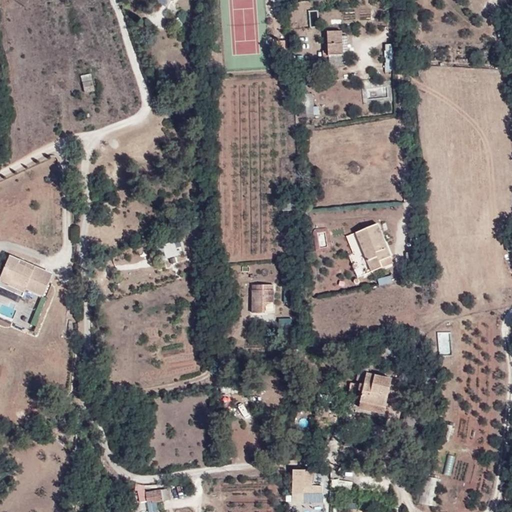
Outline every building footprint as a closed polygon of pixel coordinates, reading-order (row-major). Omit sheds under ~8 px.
[(329,56),(343,56),(343,54),(342,36),(342,30),(327,31),(329,56)] [(385,63),(393,63),(392,45),(385,45),(385,63)] [(343,65),(343,56),(329,56),(329,66),(343,65)] [(91,73),(82,75),(85,93),(95,91),(91,73)] [(313,93),(299,95),(302,117),(315,116),(313,93)] [(379,261),(391,256),(378,224),(356,233),(372,271),(382,267),(379,261)] [(174,242),(163,245),(168,258),(178,255),(174,242)] [(416,249),(405,250),(408,278),(419,277),(416,249)] [(26,289),(33,292),(43,297),(53,274),(35,267),(34,270),(19,264),(21,261),(10,256),(0,280),(9,285),(11,280),(27,287),(26,289)] [(393,262),(391,256),(379,261),(382,267),(393,262)] [(34,270),(35,267),(21,261),(19,264),(34,270)] [(390,275),(377,278),(379,285),(392,282),(390,275)] [(9,286),(25,293),(26,289),(27,287),(11,280),(9,285),(9,286)] [(274,285),(252,285),(252,313),(265,313),(265,302),(274,302),(274,285)] [(361,402),(385,407),(392,378),(367,373),(369,365),(363,364),(361,377),(366,378),(365,384),(363,391),(361,402)] [(222,395),(233,394),(231,381),(227,382),(227,386),(222,387),(222,395)] [(384,414),(385,407),(361,402),(359,409),(384,414)] [(331,413),(331,408),(316,405),(315,415),(330,417),(329,422),(336,423),(338,413),(331,413)] [(417,430),(421,410),(406,407),(402,426),(417,430)] [(428,412),(421,410),(417,430),(424,431),(428,412)] [(312,470),(293,469),(292,494),(304,494),(304,486),(312,486),(312,470)] [(161,490),(145,492),(147,501),(152,500),(153,502),(163,501),(161,490)]
